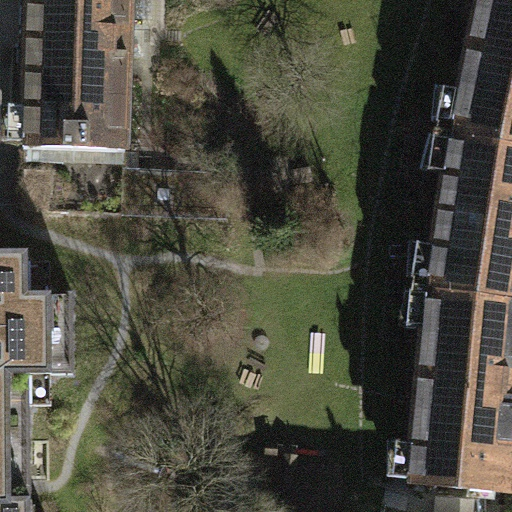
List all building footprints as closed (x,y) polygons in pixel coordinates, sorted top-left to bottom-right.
[(131,0),(27,0),(25,147),(129,147),(131,0)] [(511,0),(477,0),(452,132),(511,144),(511,0)] [(511,144),(452,132),(425,286),(511,296),(511,144)] [(129,147),(25,147),(25,213),(116,214),(226,214),(227,175),(183,167),(129,166),(129,147)] [(29,252),(0,251),(0,502),(31,502),(29,376),(74,376),(73,294),(29,294),(29,252)] [(511,296),(425,286),(408,483),(511,494),(511,296)] [(0,511),(31,511),(31,502),(0,502),(0,511)]
